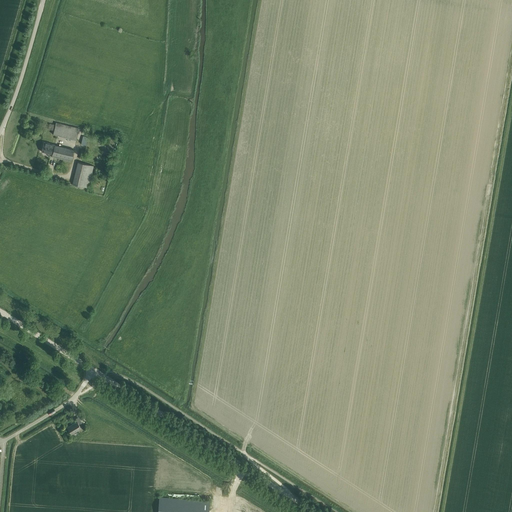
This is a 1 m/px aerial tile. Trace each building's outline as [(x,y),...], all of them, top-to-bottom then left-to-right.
[(53,134),(76,140),(79,128),(56,123),(55,125),(49,124),(48,129),(54,130),(53,134)] [(51,157),(71,162),(74,150),(44,142),(41,151),(52,154),(51,157)] [(89,152),(81,150),(79,159),(87,161),(89,152)] [(88,187),(91,174),(93,166),(78,162),(73,184),(88,187)] [(81,428),(79,425),(82,423),(79,417),(75,419),(77,422),(67,428),(71,434),(81,428)] [(208,511),(209,501),(159,497),(158,511),(208,511)]
